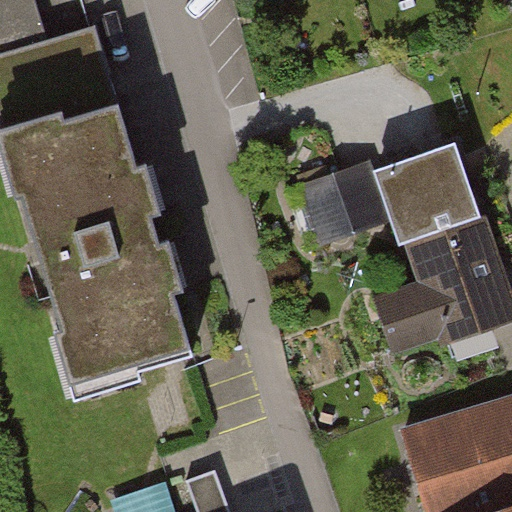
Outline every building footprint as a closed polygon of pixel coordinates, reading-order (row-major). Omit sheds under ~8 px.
[(0,118),(110,82),(90,22),(0,50),(0,118)] [(0,183),(61,393),(193,355),(110,82),(0,118),(0,183)] [(440,143),(361,171),(381,226),(391,250),(468,222),(440,143)] [(361,171),(296,195),(317,250),(381,226),(361,171)] [(505,325),(468,222),(391,250),(407,295),(369,309),(390,366),(505,325)] [(411,511),(464,511),(511,499),(511,402),(391,435),(411,511)] [(171,511),(257,511),(260,511),(245,461),(210,471),(203,450),(157,463),(171,511)] [(511,511),(511,499),(464,511),(511,511)]
